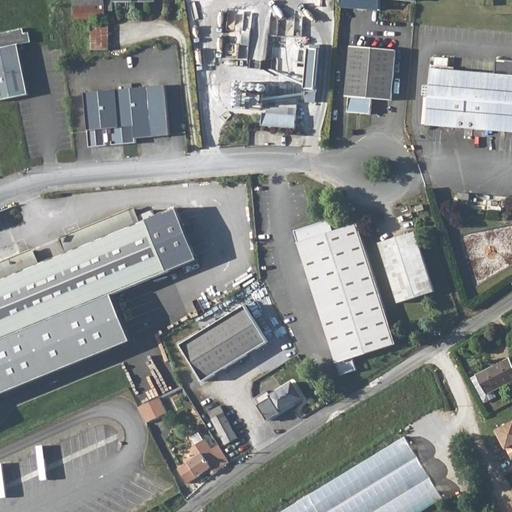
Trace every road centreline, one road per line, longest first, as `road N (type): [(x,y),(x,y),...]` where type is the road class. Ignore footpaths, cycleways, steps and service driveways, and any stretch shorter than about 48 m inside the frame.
road 1 (unclassified): [(352,168),(271,160),(60,179),(0,196)]
road 2 (unclassified): [(187,511),(436,347)]
road 3 (unclassified): [(436,347),(511,511)]
road 4 (unclassified): [(352,168),(371,193),(394,187),(397,157),(371,146)]
